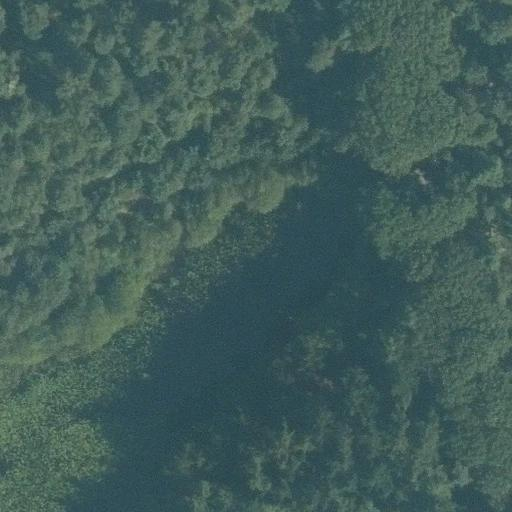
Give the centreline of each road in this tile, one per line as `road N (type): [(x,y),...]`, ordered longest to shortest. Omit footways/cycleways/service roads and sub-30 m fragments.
road 1 (unclassified): [(511,433),(445,261),(414,114),(401,0)]
road 2 (unknown): [(0,237),(297,63)]
road 3 (unknown): [(423,152),(315,68),(297,63)]
